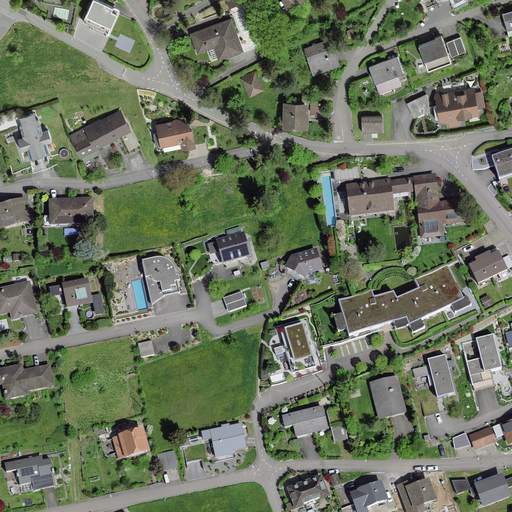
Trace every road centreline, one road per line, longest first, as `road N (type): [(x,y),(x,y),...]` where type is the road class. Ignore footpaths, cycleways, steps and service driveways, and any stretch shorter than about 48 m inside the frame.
road 1 (residential): [(281,139),(112,181),(0,192)]
road 2 (residential): [(264,472),(511,460)]
road 3 (residential): [(65,511),(264,472)]
road 4 (residential): [(194,314),(0,356)]
road 5 (residential): [(11,7),(124,70),(170,77)]
road 6 (residential): [(363,52),(505,0)]
road 7 (residential): [(281,139),(203,109),(170,77)]
